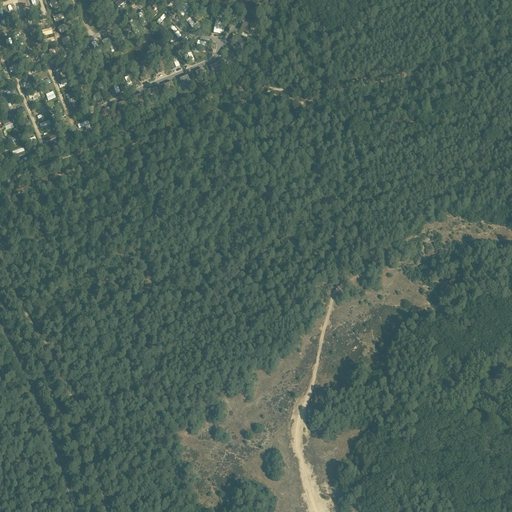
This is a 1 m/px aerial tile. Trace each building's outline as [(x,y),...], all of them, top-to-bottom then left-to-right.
[(183,12),(185,9),(188,6),(185,4),(177,12),(179,14),(181,16),(183,18),(185,15),(183,13),(183,12)] [(149,6),(146,9),(153,17),(157,14),(149,6)] [(147,26),(142,13),(138,15),(141,22),(140,22),(143,28),(147,26)] [(162,23),(167,18),(164,15),(156,23),(159,27),(163,23),(162,23)] [(132,19),(129,21),(132,28),(135,34),(139,32),(132,19)] [(193,31),(199,26),(196,23),(193,25),(189,19),(185,22),(193,31)] [(244,21),(240,29),(248,33),(252,25),(244,21)] [(218,31),(219,23),(215,22),(213,34),(221,35),(221,31),(218,31)] [(182,37),(172,25),(168,29),(174,35),(173,35),(178,40),(182,37)] [(127,39),(120,29),(112,33),(115,37),(118,34),(123,42),(127,39)] [(168,32),(165,36),(169,41),(173,37),(168,32)] [(235,34),(231,42),(238,47),(243,39),(235,34)] [(116,49),(109,38),(102,42),(104,46),(108,44),(112,51),(116,49)] [(102,54),(95,42),(91,44),(95,51),(98,57),(102,54)] [(203,51),(205,43),(197,42),(196,49),(203,51)] [(227,47),(221,55),(228,60),(234,53),(227,47)] [(194,62),(191,54),(183,57),(186,65),(194,62)] [(165,72),(161,60),(156,61),(159,69),(156,71),(157,75),(165,72)] [(180,68),(177,60),(170,63),(173,70),(180,68)] [(63,62),(54,66),(56,71),(65,67),(63,62)] [(221,74),(217,65),(209,68),(213,77),(221,74)] [(149,80),(144,67),(140,69),(143,77),(139,78),(140,82),(149,80)] [(85,70),(81,72),(85,79),(97,74),(95,70),(87,74),(85,70)] [(206,79),(202,71),(195,74),(198,83),(206,79)] [(32,77),(22,82),(24,85),(34,80),(32,77)] [(132,85),(129,78),(121,81),(124,88),(132,85)] [(190,86),(186,78),(179,81),(182,90),(190,86)] [(176,92),(172,84),(164,87),(168,96),(176,92)] [(120,94),(117,87),(110,90),(113,97),(120,94)] [(101,103),(104,90),(100,89),(98,98),(94,97),(93,101),(101,103)] [(160,99),(156,90),(149,94),(152,102),(160,99)] [(78,98),(77,93),(66,97),(68,101),(78,98)] [(144,105),(140,97),(132,100),(136,109),(144,105)] [(129,112),(125,103),(118,106),(121,115),(129,112)] [(84,112),(83,107),(72,111),(74,116),(84,112)] [(25,112),(23,108),(12,113),(14,117),(25,112)] [(61,114),(60,109),(49,113),(51,117),(61,114)] [(113,119),(109,110),(102,114),(105,122),(113,119)] [(29,121),(18,126),(20,130),(31,125),(29,121)] [(56,138),(54,133),(44,137),(46,142),(56,138)] [(20,140),(18,135),(8,138),(10,143),(20,140)] [(73,141),(71,136),(61,139),(63,144),(73,141)] [(41,154),(39,149),(31,152),(29,153),(31,158),(41,154)]
